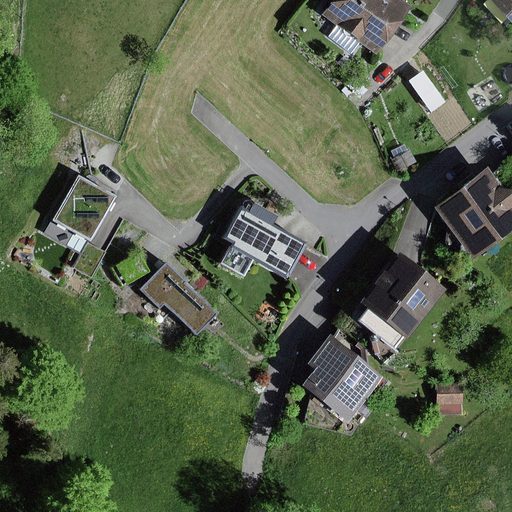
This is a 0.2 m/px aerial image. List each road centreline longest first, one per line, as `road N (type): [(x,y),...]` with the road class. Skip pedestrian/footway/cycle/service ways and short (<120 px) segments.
road 1 (residential): [(352,239),(295,332),(254,476)]
road 2 (residential): [(352,239),(511,108)]
road 3 (residential): [(194,109),(352,239)]
